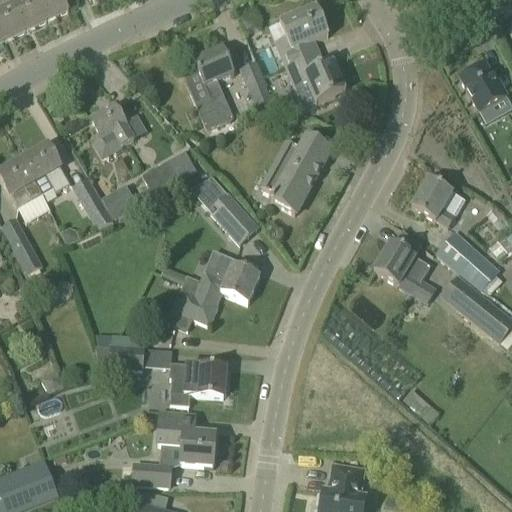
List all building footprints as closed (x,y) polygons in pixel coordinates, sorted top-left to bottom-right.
[(32,0),(11,10),(24,36),(45,26),(32,0)] [(32,0),(45,26),(66,16),(68,16),(60,0),(32,0)] [(11,10),(0,15),(0,41),(3,47),(24,36),(11,10)] [(315,12),(268,32),(275,51),(285,73),(310,63),(318,59),(318,58),(313,47),(327,41),(315,12)] [(203,89),(209,104),(195,110),(204,132),(231,121),(215,84),(232,77),(222,52),(192,65),(202,90),(203,89)] [(310,63),(285,73),(293,93),(303,114),(315,109),(326,104),(344,96),(332,67),(323,71),(318,59),(310,63)] [(271,105),(265,90),(256,67),(240,73),(256,111),(271,105)] [(485,68),(457,83),(477,118),(508,101),(500,88),(498,90),(491,79),(485,68)] [(113,111),(89,126),(99,143),(92,148),(102,165),(122,153),(121,152),(132,146),(129,141),(123,131),(124,129),(113,111)] [(330,155),(306,142),(299,154),(287,147),(261,192),(274,199),(270,207),(294,220),(308,195),(307,194),(305,196),(301,194),(317,166),(321,168),(319,172),(320,173),(330,155)] [(47,150),(21,164),(34,186),(33,186),(41,200),(52,193),(54,198),(69,189),(67,185),(47,150)] [(181,190),(179,187),(196,177),(185,157),(168,166),(142,181),(149,193),(138,199),(143,208),(165,196),(166,199),(181,190)] [(33,186),(34,186),(21,164),(0,176),(0,185),(16,214),(41,200),(33,186)] [(98,235),(112,227),(105,215),(86,183),(73,192),(91,223),(98,235)] [(445,193),(427,183),(410,212),(428,222),(447,233),(463,205),(445,193)] [(112,225),(137,212),(125,190),(100,203),(112,225)] [(257,234),(226,200),(208,216),(239,250),(257,234)] [(39,274),(42,272),(15,224),(2,231),(13,251),(10,252),(26,281),(32,292),(45,285),(39,274)] [(499,277),(455,237),(435,258),(479,299),(499,277)] [(415,262),(390,247),(373,276),(390,287),(412,300),(420,287),(417,285),(426,271),(414,264),(415,262)] [(225,288),(220,298),(246,309),(258,281),(236,271),(237,267),(212,257),(203,279),(225,288)] [(182,290),(186,281),(150,266),(146,275),(160,281),(160,282),(182,290)] [(203,279),(200,287),(186,281),(182,290),(179,297),(183,299),(176,317),(172,316),(166,328),(184,335),(189,323),(208,331),(217,312),(215,311),(220,298),(225,288),(203,279)] [(499,350),(511,334),(511,326),(458,282),(441,302),(499,350)] [(111,341),(94,340),(97,352),(110,353),(111,341)] [(110,353),(97,352),(95,352),(98,372),(109,373),(141,375),(142,355),(110,353)] [(227,388),(223,388),(224,373),(169,369),(168,384),(170,384),(169,411),(186,412),(187,400),(222,403),(222,399),(226,399),(227,388)] [(402,406),(427,424),(434,415),(408,397),(402,406)] [(180,470),(191,471),(211,472),(214,440),(192,439),(193,421),(160,419),(157,451),(181,453),(180,470)] [(64,458),(52,463),(55,469),(66,465),(64,458)] [(60,511),(42,467),(0,483),(0,511),(60,511)] [(132,490),(168,493),(170,473),(134,470),(132,490)] [(360,491),(363,476),(331,470),(329,486),(330,486),(329,495),(321,494),(318,511),(362,511),(365,502),(358,500),(359,491),(360,491)]
